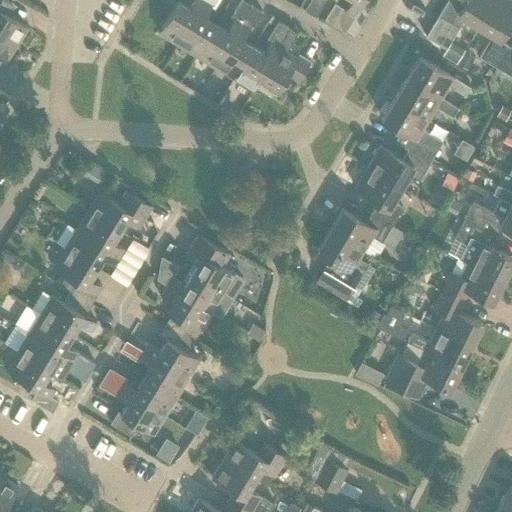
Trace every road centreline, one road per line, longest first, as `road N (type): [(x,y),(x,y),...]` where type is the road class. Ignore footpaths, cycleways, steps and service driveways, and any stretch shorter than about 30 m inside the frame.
road 1 (residential): [(58,133),(297,142)]
road 2 (residential): [(145,507),(0,427)]
road 3 (residential): [(58,133),(60,0)]
